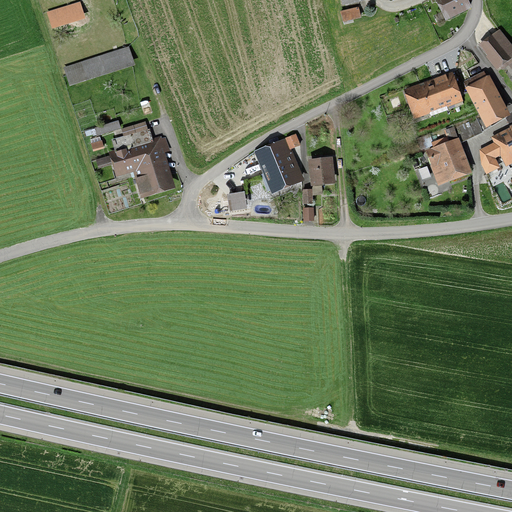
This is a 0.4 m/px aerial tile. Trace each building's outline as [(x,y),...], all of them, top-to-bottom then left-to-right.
[(471,9),(467,0),(436,0),(447,21),(471,9)] [(81,5),(49,15),(54,29),(85,19),(81,5)] [(359,10),(342,14),(345,23),(361,19),(359,10)] [(511,60),(511,47),(500,32),(481,46),(499,70),(511,60)] [(129,47),(65,67),(70,84),(134,63),(129,47)] [(483,72),(463,82),(476,107),(478,106),(488,125),(506,116),(483,72)] [(453,77),(405,94),(415,120),(463,103),(453,77)] [(476,118),(468,121),(473,135),(482,131),(476,118)] [(118,121),(95,128),(97,135),(120,128),(118,121)] [(468,121),(456,127),(461,140),(473,135),(468,121)] [(147,122),(124,129),(126,135),(149,128),(147,122)] [(453,129),(446,132),(449,141),(456,138),(453,129)] [(116,177),(135,171),(144,197),(173,187),(163,156),(169,154),(164,139),(152,143),(148,130),(114,141),(117,151),(109,154),(116,177)] [(511,131),(494,141),(508,168),(511,165),(511,131)] [(302,184),(290,151),(300,147),(296,137),(286,141),(265,149),(257,154),(272,196),(302,184)] [(473,174),(459,141),(429,154),(435,169),(432,170),(440,188),(473,174)] [(101,142),(91,145),(93,151),(103,147),(101,142)] [(335,186),(333,161),(312,163),(314,187),(314,193),(304,193),(305,206),(314,205),(314,198),(323,197),(323,187),(335,186)] [(243,194),(228,197),(230,210),(246,207),(243,194)]
